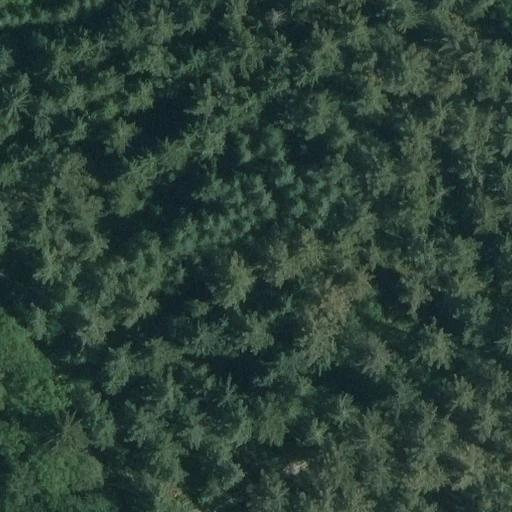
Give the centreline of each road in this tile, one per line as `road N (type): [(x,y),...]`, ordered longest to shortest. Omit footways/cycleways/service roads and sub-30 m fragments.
road 1 (track): [(511,362),(219,511)]
road 2 (track): [(119,511),(0,308)]
